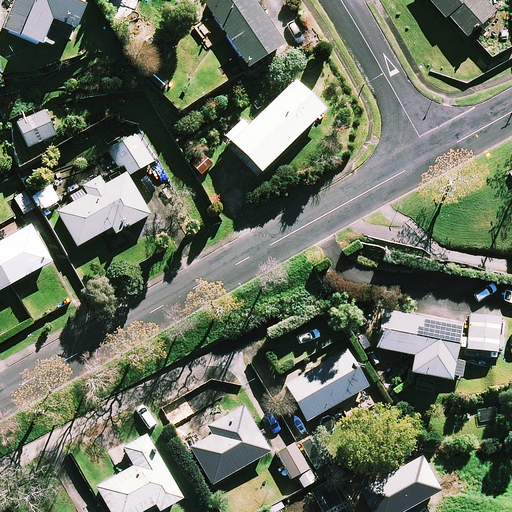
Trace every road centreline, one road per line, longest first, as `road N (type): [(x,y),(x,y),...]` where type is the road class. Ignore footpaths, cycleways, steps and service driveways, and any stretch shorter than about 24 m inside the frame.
road 1 (residential): [(430,155),(0,396)]
road 2 (unknown): [(0,466),(274,318)]
road 3 (residential): [(341,0),(430,155)]
